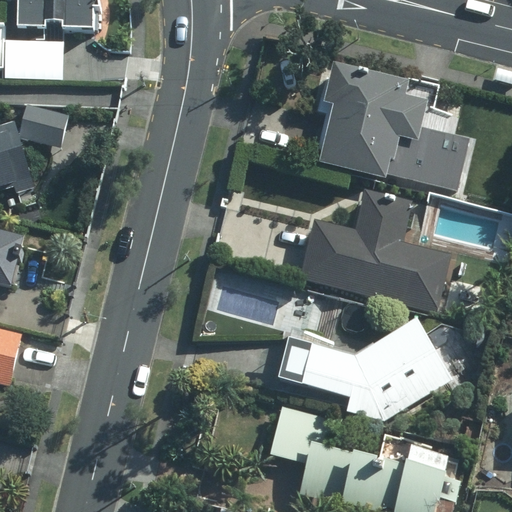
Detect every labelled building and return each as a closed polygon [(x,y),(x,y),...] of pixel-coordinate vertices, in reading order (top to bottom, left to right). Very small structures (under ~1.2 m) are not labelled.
[(61,36),(87,36),(87,0),(15,0),(15,35),(40,35),(41,28),(61,28),(61,36)] [(423,108),(404,103),(407,87),(336,71),(314,170),(385,186),(395,144),(414,148),(423,108)] [(0,131),(0,194),(31,184),(13,127),(0,131)] [(362,197),(353,237),(311,227),(298,285),(434,316),(447,258),(398,247),(408,207),(362,197)] [(0,291),(10,294),(21,246),(0,241),(0,291)] [(296,393),(347,404),(344,418),(384,428),(451,385),(413,329),(358,366),(305,355),(296,393)] [(0,387),(6,388),(17,338),(0,333),(0,387)] [(443,461),(410,455),(406,473),(309,453),(298,504),(336,511),(435,511),(442,482),(439,481),(443,461)]
